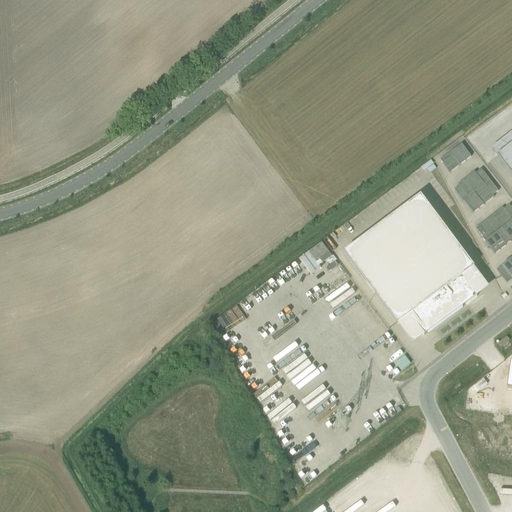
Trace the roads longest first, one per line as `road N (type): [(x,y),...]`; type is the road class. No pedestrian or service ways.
road 1 (tertiary): [(0,214),(73,187),(145,141),(318,0)]
road 2 (unclassified): [(511,313),(435,369),(429,386),(435,418),(484,511)]
